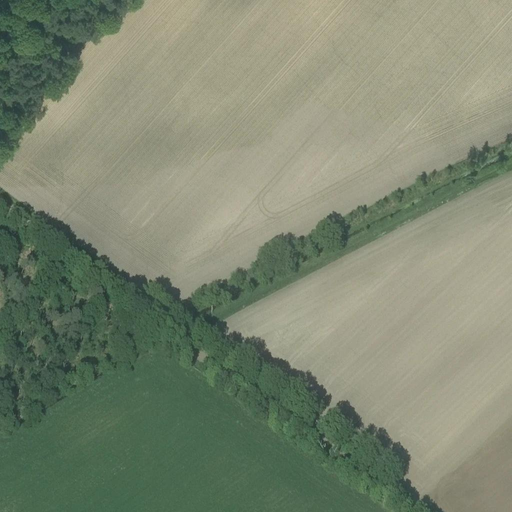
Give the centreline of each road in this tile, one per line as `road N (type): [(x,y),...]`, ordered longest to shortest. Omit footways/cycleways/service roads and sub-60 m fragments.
road 1 (track): [(191,344),(415,511)]
road 2 (track): [(0,202),(191,344)]
